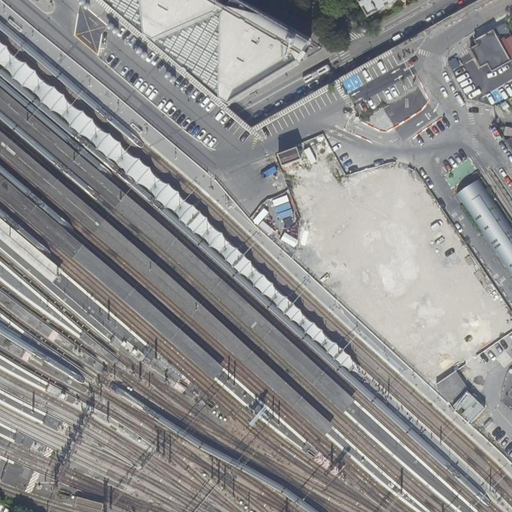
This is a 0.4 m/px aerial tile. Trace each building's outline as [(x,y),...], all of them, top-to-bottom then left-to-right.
[(100,0),(143,36),(152,43),(219,100),(227,107),(229,105),(299,65),(298,63),(301,63),(303,60),(307,62),(309,58),(305,57),(313,44),(300,36),(264,15),(238,0),(100,0)] [(388,3),(393,0),(360,0),(368,14),(388,3)] [(510,34),(505,24),(494,30),(497,36),(510,34)] [(488,64),(492,72),(498,69),(511,62),(511,60),(500,40),(497,36),(494,30),(475,41),(477,45),(470,49),(481,68),(488,64)] [(511,58),(511,37),(511,38),(505,41),(503,38),(500,40),(511,60),(511,58)] [(359,194),(334,134),(275,157),(298,219),(304,217),(359,194)] [(511,228),(480,181),(455,198),(511,282),(511,228)] [(64,273),(25,240),(0,218),(0,238),(54,285),(64,273)] [(341,353),(334,358),(339,365),(346,360),(341,353)]
